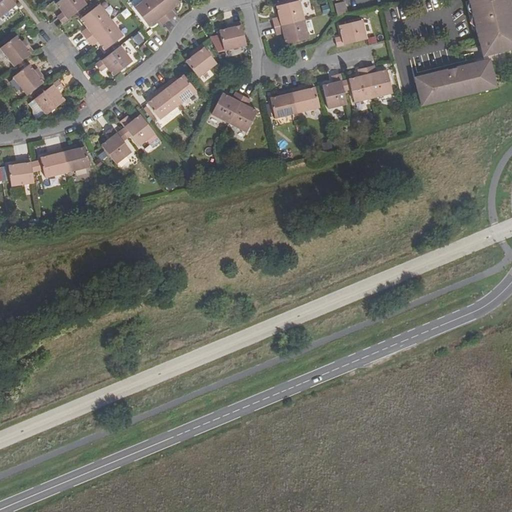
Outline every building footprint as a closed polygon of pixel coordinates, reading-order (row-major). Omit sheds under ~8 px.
[(0,0),(0,16),(1,17),(17,5),(12,0),(0,0)] [(58,18),(63,24),(77,13),(88,5),(83,0),(61,0),(57,4),(64,13),(58,18)] [(145,0),(135,8),(149,27),(158,20),(163,26),(169,21),(153,0),(145,0)] [(153,0),(169,21),(175,16),(171,9),(180,2),(178,0),(153,0)] [(468,0),(479,44),(484,42),(486,52),(487,53),(490,54),(492,53),(493,51),(492,49),(499,48),(500,49),(503,51),(511,49),(511,24),(506,0),(468,0)] [(304,20),(299,1),(283,4),(277,6),(280,17),(272,19),(274,27),(304,20)] [(344,1),(333,4),(336,16),(347,13),(344,1)] [(82,33),(88,39),(112,21),(100,4),(81,19),(89,29),(82,33)] [(309,39),(304,20),(274,27),(276,35),(284,33),(286,44),(309,39)] [(362,20),(339,26),(343,37),(335,39),(337,47),(367,39),(362,20)] [(98,41),(106,50),(123,36),(112,21),(88,39),(92,46),(98,41)] [(220,31),(222,41),(212,43),(217,52),(247,46),(241,22),(230,25),(231,28),(220,31)] [(1,48),(15,67),(25,59),(34,52),(27,43),(24,45),(17,36),(1,48)] [(486,52),(484,42),(479,44),(483,60),(488,59),(486,52)] [(186,62),(199,78),(217,64),(202,45),(193,51),(196,55),(186,62)] [(107,67),(114,76),(133,62),(121,46),(109,55),(96,65),(101,72),(107,67)] [(414,77),(415,81),(490,62),(489,59),(488,59),(483,60),(414,77)] [(415,81),(420,103),(495,84),(490,62),(415,81)] [(12,77),(27,95),(44,83),(46,81),(39,72),(37,74),(29,64),(12,77)] [(374,66),(366,68),(373,97),(392,93),(386,70),(375,73),(374,66)] [(355,102),(373,97),(366,68),(359,70),(360,77),(349,79),(355,102)] [(329,108),(347,104),(340,74),(332,76),(334,83),(323,86),(329,108)] [(165,87),(179,105),(197,91),(184,75),(175,82),(172,80),(165,87)] [(34,100),(47,116),(65,102),(58,92),(64,87),(59,81),(48,89),(34,100)] [(420,103),(421,106),(496,88),(495,84),(420,103)] [(149,103),(161,119),(179,105),(165,87),(155,94),(157,96),(149,103)] [(292,90),(298,113),(319,108),(315,88),(303,91),(302,88),(292,90)] [(271,99),(276,119),(298,113),(292,90),(281,92),(282,96),(271,99)] [(212,114),(230,124),(244,97),(236,92),(233,99),(223,94),(212,114)] [(250,100),(244,97),(230,124),(246,133),(258,112),(247,106),(250,100)] [(38,122),(47,116),(34,100),(28,105),(35,113),(35,118),(38,122)] [(132,135),(139,146),(147,140),(155,134),(141,115),(132,123),(127,116),(121,122),(125,127),(132,135)] [(125,127),(122,130),(128,138),(132,135),(125,127)] [(102,146),(115,164),(131,152),(124,141),(118,133),(113,128),(107,132),(111,138),(102,146)] [(122,130),(118,133),(124,141),(128,138),(122,130)] [(155,134),(147,140),(153,148),(161,141),(155,134)] [(62,149),(68,172),(90,167),(87,153),(85,147),(73,150),(72,147),(62,149)] [(44,174),(45,178),(68,172),(62,149),(51,152),(52,155),(40,158),(41,161),(42,163),(44,174)] [(279,152),(281,160),(291,158),(289,150),(279,152)] [(9,166),(11,185),(34,182),(32,163),(31,159),(20,161),(20,165),(9,166)] [(44,174),(42,163),(32,166),(34,177),(44,174)]
